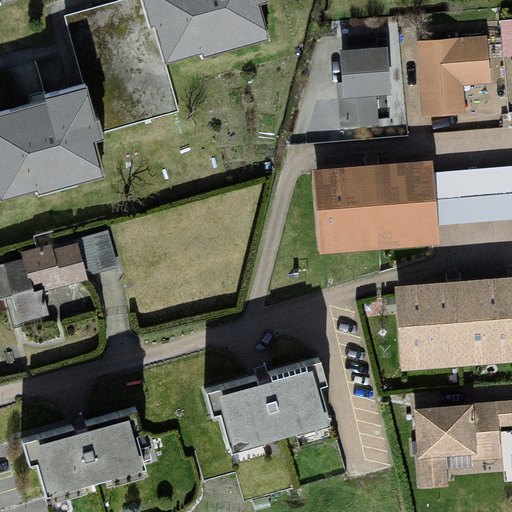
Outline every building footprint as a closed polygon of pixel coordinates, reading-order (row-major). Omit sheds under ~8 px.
[(274,0),(146,0),(163,67),(284,44),(274,0)] [(461,117),(462,90),(483,90),(483,43),(415,47),(423,123),(461,117)] [(384,49),(336,51),(341,127),(394,125),(384,49)] [(87,85),(0,109),(0,197),(114,175),(87,85)] [(430,176),(429,162),(318,171),(324,250),(435,241),(434,222),(430,176)] [(511,169),(430,176),(434,222),(511,215),(511,169)] [(0,298),(13,295),(21,326),(50,318),(42,289),(83,278),(83,272),(115,264),(106,231),(23,253),(24,258),(0,264),(0,298)] [(511,362),(511,282),(395,290),(403,368),(511,362)] [(314,360),(206,387),(227,451),(333,428),(314,360)] [(511,405),(411,410),(427,490),(452,489),(450,478),(508,465),(503,428),(511,426),(511,405)] [(138,407),(23,434),(45,500),(155,475),(138,407)]
